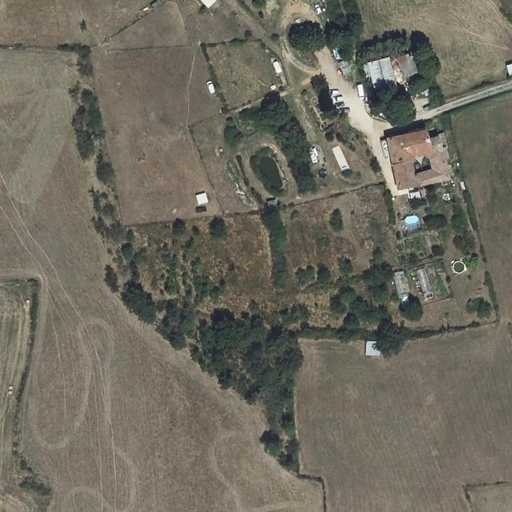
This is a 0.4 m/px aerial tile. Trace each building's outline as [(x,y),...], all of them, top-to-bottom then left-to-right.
[(415,60),(399,66),(405,79),(420,73),(415,60)] [(384,92),(382,69),(366,70),(367,93),(384,92)] [(396,136),(403,157),(421,152),(417,140),(415,131),(396,136)] [(428,135),(429,136),(433,149),(438,148),(434,133),(428,135)] [(403,157),(396,136),(377,141),(390,192),(419,184),(415,169),(407,171),(404,172),(399,158),(403,157)] [(421,152),(426,167),(415,169),(419,184),(421,184),(442,178),(433,149),(429,136),(417,140),(421,152)] [(427,267),(413,268),(415,295),(430,294),(427,267)] [(405,270),(396,271),(399,298),(408,296),(405,270)] [(379,354),(380,341),(366,341),(365,354),(379,354)]
